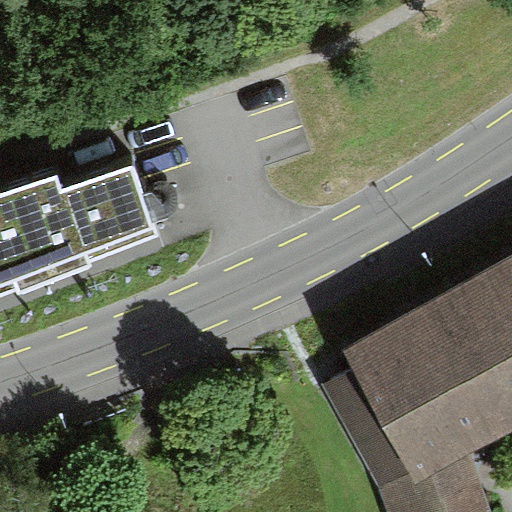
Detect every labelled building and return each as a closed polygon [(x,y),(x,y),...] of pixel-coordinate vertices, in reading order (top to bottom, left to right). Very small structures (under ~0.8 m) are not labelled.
[(0,261),(13,257),(20,275),(95,249),(89,230),(159,205),(157,201),(148,176),(134,135),(63,159),(59,147),(0,166),(0,261)] [(176,174),(166,170),(148,176),(157,201),(170,198),(177,191),(180,183),(176,174)] [(159,205),(89,230),(95,249),(165,224),(159,205)] [(511,233),(344,326),(359,352),(326,374),(380,478),(467,431),(476,426),(511,406),(511,233)] [(13,257),(0,261),(0,282),(20,275),(13,257)] [(496,511),(467,431),(380,478),(391,511),(496,511)]
